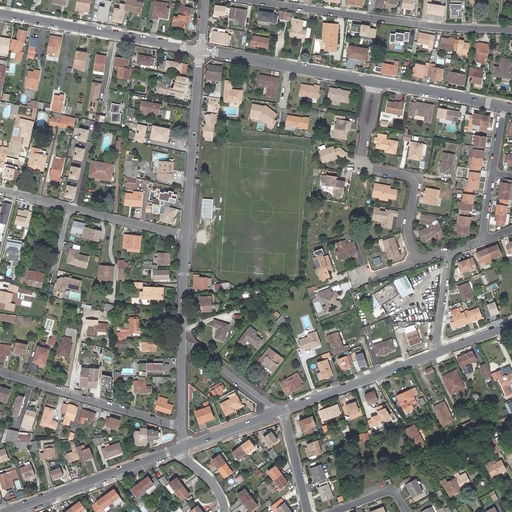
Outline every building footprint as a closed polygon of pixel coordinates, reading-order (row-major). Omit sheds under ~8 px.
[(77,0),(76,5),(75,10),(80,11),(80,13),(83,14),(83,12),(88,13),(88,10),(90,0),(77,0)] [(138,0),(125,0),(124,10),(132,12),(141,14),(143,1),(138,0)] [(376,0),(375,6),(396,9),(397,0),(387,0),(387,2),(384,1),(383,0),(376,0)] [(417,9),(417,0),(400,0),(400,8),(417,9)] [(158,17),(167,18),(169,8),(165,8),(166,3),(155,1),(152,18),(157,19),(158,17)] [(451,1),(451,17),(462,17),(462,12),(460,12),(460,1),(451,1)] [(214,13),(213,13),(212,16),(218,18),(218,17),(219,12),(224,13),(224,15),(229,15),(230,10),(230,9),(230,7),(216,5),(214,13)] [(173,17),(171,25),(179,27),(181,20),(183,21),(183,22),(188,22),(190,13),(191,14),(192,9),(180,6),(177,19),(173,17)] [(247,9),(236,8),(234,18),(238,19),(240,21),(239,25),(244,25),(245,18),(246,17),(247,9)] [(292,13),(290,13),(281,12),(279,19),(289,21),(290,18),(291,18),(292,13)] [(291,35),(300,37),(301,35),(305,35),(306,31),(301,30),(303,21),(294,19),(292,30),(291,35)] [(181,20),(179,27),(186,29),(188,22),(183,22),(183,21),(181,20)] [(330,47),(330,51),(335,52),(338,26),(323,24),(322,40),(326,41),(325,43),(328,43),(328,47),(330,47)] [(358,36),(377,37),(377,28),(369,28),(369,25),(359,24),(358,36)] [(12,39),(10,49),(19,50),(18,53),(20,53),(22,46),(20,46),(20,41),(23,42),(24,31),(17,30),(16,40),(12,39)] [(211,41),(226,44),(227,42),(229,43),(231,36),(228,35),(228,33),(213,31),(211,41)] [(400,34),(391,33),(390,42),(399,43),(400,40),(408,41),(409,32),(400,31),(400,34)] [(416,43),(429,46),(431,36),(418,33),(416,43)] [(62,37),(49,36),(47,50),(50,51),(49,56),(53,56),(54,51),(56,52),(55,57),(59,57),(62,37)] [(268,38),(253,36),(252,44),(267,47),(268,38)] [(438,48),(452,51),(453,47),(454,40),(448,39),(440,37),(438,48)] [(9,51),(11,39),(3,38),(3,41),(1,41),(0,44),(0,49),(8,51),(9,51)] [(31,38),(28,55),(28,57),(33,59),(34,56),(37,39),(31,38)] [(462,43),(462,41),(458,41),(454,40),(453,47),(457,48),(456,53),(467,55),(469,44),(464,43),(462,43)] [(481,48),(478,47),(476,57),(476,61),(480,62),(485,63),(489,45),(482,43),(481,48)] [(354,57),(358,58),(358,59),(366,60),(368,49),(349,46),(347,57),(353,58),(354,57)] [(76,51),(74,64),(84,66),(86,52),(76,51)] [(104,71),(107,56),(97,54),(94,70),(104,71)] [(137,64),(153,67),(155,59),(150,58),(151,57),(138,54),(137,64)] [(120,67),(127,68),(128,68),(128,67),(129,59),(117,57),(116,66),(120,67)] [(511,63),(500,60),(498,70),(494,69),(492,78),(511,82),(511,78),(511,72),(509,72),(511,63)] [(182,63),(167,61),(167,62),(162,61),(162,62),(161,66),(161,69),(180,71),(181,68),(185,69),(186,64),(182,63)] [(397,66),(383,64),(381,73),(396,76),(397,66)] [(423,75),(427,76),(428,70),(424,69),(424,66),(415,64),(415,68),(413,67),(412,74),(418,76),(418,77),(422,78),(423,75)] [(217,77),(218,72),(222,72),(223,67),(209,66),(208,77),(218,78),(219,77),(217,77)] [(476,69),(476,68),(471,67),(469,76),(473,77),(472,82),(480,84),(482,75),(483,71),(476,69)] [(428,70),(427,76),(430,77),(430,79),(434,80),(434,79),(441,80),(443,70),(432,68),(431,70),(428,70)] [(34,69),(33,72),(31,71),(29,71),(26,87),(30,87),(37,89),(37,84),(39,75),(40,70),(34,69)] [(454,74),(448,72),(446,79),(449,80),(448,82),(456,83),(456,85),(462,86),(464,76),(457,74),(454,74)] [(270,78),(271,77),(260,75),(259,85),(268,86),(267,97),(275,98),(276,87),(277,87),(279,78),(274,77),(274,79),(270,78)] [(227,79),(226,100),(242,101),(243,90),(235,89),(235,91),(232,90),(232,80),(227,79)] [(97,111),(101,82),(92,81),(87,109),(97,111)] [(310,87),(310,86),(302,85),(299,95),(318,99),(320,86),(315,85),(315,87),(312,86),(312,88),(310,87)] [(341,92),(338,91),(334,90),(334,89),(330,88),(328,99),(349,103),(351,92),(341,90),(341,92)] [(54,94),(52,109),(61,111),(64,94),(60,94),(60,95),(54,94)] [(37,108),(39,101),(33,100),(33,103),(29,102),(28,107),(32,108),(37,109),(37,108)] [(160,105),(142,102),(140,113),(157,117),(160,105)] [(395,103),(389,102),(387,112),(402,115),(404,102),(401,102),(401,103),(400,104),(395,103)] [(416,102),(416,103),(412,103),(410,116),(414,117),(415,115),(425,117),(424,122),(430,123),(433,105),(425,104),(425,105),(422,104),(422,103),(416,102)] [(111,121),(120,122),(121,103),(111,103),(110,111),(112,111),(111,121)] [(253,105),(251,114),(262,116),(270,123),(268,124),(267,125),(271,129),(277,121),(274,119),(277,115),(268,109),(267,110),(266,109),(266,107),(265,107),(253,105)] [(128,116),(135,117),(136,109),(129,107),(128,116)] [(459,112),(441,109),(439,118),(457,122),(459,112)] [(66,115),(62,114),(61,119),(60,120),(68,122),(74,123),(75,117),(66,115)] [(208,126),(205,126),(204,135),(208,135),(207,138),(213,139),(214,126),(216,126),(217,123),(216,121),(214,121),(212,114),(206,115),(208,126)] [(262,116),(251,114),(251,117),(262,119),(268,124),(270,123),(262,116)] [(480,125),(482,115),(477,114),(476,116),(474,116),(470,115),(469,120),(468,128),(472,129),(472,127),(480,129),(480,125)] [(488,116),(482,115),(480,125),(492,128),(493,120),(489,119),(487,118),(488,116)] [(60,120),(61,119),(48,116),(46,125),(58,128),(59,126),(60,120)] [(305,117),(305,118),(288,116),(287,125),(303,128),(303,129),(308,129),(310,118),(305,117)] [(338,120),(337,125),(336,132),(334,131),(334,137),(345,139),(347,131),(347,128),(349,129),(350,123),(344,122),(345,117),(336,116),(335,120),(338,120)] [(26,137),(25,144),(30,145),(36,121),(23,118),(21,125),(25,125),(22,136),(26,137)] [(68,122),(60,120),(59,126),(66,128),(68,122)] [(137,123),(133,140),(144,142),(148,125),(137,123)] [(154,126),(152,134),(153,134),(153,138),(167,141),(169,129),(154,126)] [(89,130),(80,128),(78,140),(86,142),(89,130)] [(377,138),(376,143),(375,148),(386,150),(386,152),(395,153),(398,142),(384,139),(385,135),(378,134),(377,138)] [(485,143),(486,137),(478,136),(476,135),(474,146),(482,148),(483,142),(485,143)] [(124,141),(117,140),(116,150),(122,151),(124,141)] [(424,145),(412,142),(411,148),(412,148),(411,154),(410,154),(409,159),(420,160),(421,155),(422,155),(424,145)] [(338,154),(342,150),(340,148),(335,150),(334,146),(319,151),(323,161),(325,162),(332,160),(331,159),(337,156),(337,154),(338,154)] [(472,158),(483,159),(484,154),(481,153),(481,151),(482,148),(474,146),(470,146),(470,149),(474,150),(472,158)] [(29,166),(43,170),(46,155),(39,154),(40,149),(33,147),(32,152),(29,166)] [(85,149),(77,147),(74,160),(83,162),(85,149)] [(347,154),(342,150),(338,154),(343,158),(347,154)] [(453,155),(443,153),(439,172),(450,174),(453,155)] [(125,154),(123,175),(128,176),(136,178),(137,178),(138,166),(132,165),(133,158),(133,155),(128,154),(125,154)] [(54,162),(50,177),(59,180),(63,165),(64,158),(61,158),(61,159),(55,158),(54,162)] [(471,169),(479,170),(479,166),(480,164),(482,164),(483,159),(472,158),(471,169)] [(107,163),(98,162),(92,161),(90,176),(95,177),(95,175),(111,177),(112,175),(113,164),(107,163)] [(172,163),(164,162),(163,168),(163,174),(159,174),(159,178),(173,179),(174,163),(172,163)] [(7,167),(16,170),(17,167),(5,164),(2,175),(5,176),(7,167)] [(81,168),(73,166),(70,179),(78,181),(81,168)] [(16,170),(7,167),(5,176),(8,177),(8,178),(17,180),(19,171),(16,170)] [(469,180),(479,181),(480,176),(478,175),(478,174),(479,170),(471,169),(469,180)] [(136,178),(128,176),(127,186),(135,186),(136,178)] [(342,186),(342,182),(335,181),(336,178),(327,176),(327,178),(322,177),(322,183),(326,184),(325,186),(330,187),(329,188),(331,191),(333,191),(332,193),(334,195),(341,196),(343,195),(344,186),(342,186)] [(511,185),(511,180),(504,179),(503,183),(502,185),(501,185),(500,190),(510,192),(511,186),(511,185)] [(464,191),(472,192),(473,188),(476,189),(477,186),(479,187),(479,181),(469,180),(468,187),(465,187),(464,191)] [(77,187),(68,185),(65,198),(74,200),(77,187)] [(397,191),(389,189),(382,188),(382,186),(374,185),(372,197),(380,199),(380,197),(387,198),(395,200),(397,191)] [(426,188),(425,192),(426,193),(425,195),(425,199),(424,199),(423,203),(436,205),(438,190),(426,188)] [(165,199),(160,220),(176,224),(178,217),(177,217),(179,208),(172,206),(173,202),(177,203),(180,194),(162,189),(160,198),(165,199)] [(511,198),(511,192),(510,192),(500,190),(499,196),(501,196),(500,198),(500,201),(508,203),(508,199),(511,199),(511,198)] [(463,202),(473,203),(474,198),(471,197),(472,195),(472,192),(464,191),(463,202)] [(141,206),(142,193),(139,192),(139,194),(134,194),(127,193),(125,204),(141,206)] [(215,217),(215,198),(203,198),(202,217),(215,217)] [(496,213),(506,214),(508,203),(500,201),(499,205),(499,208),(497,208),(496,213)] [(11,204),(3,202),(0,212),(0,223),(6,225),(11,204)] [(461,213),(469,214),(469,211),(470,209),(472,209),(473,203),(463,202),(461,213)] [(388,215),(389,210),(386,209),(385,212),(378,211),(379,208),(374,207),(372,219),(382,221),(381,227),(390,228),(392,220),(389,220),(390,216),(388,215)] [(15,223),(25,226),(29,211),(24,210),(24,212),(18,211),(15,223)] [(459,224),(470,225),(470,220),(468,219),(468,217),(469,214),(461,213),(459,224)] [(504,225),(506,214),(496,213),(495,218),(497,218),(497,220),(496,224),(504,225)] [(428,216),(421,215),(420,223),(426,224),(428,216)] [(435,218),(428,216),(426,224),(428,225),(428,228),(418,231),(422,242),(427,241),(426,239),(432,237),(433,235),(436,234),(438,239),(443,237),(439,224),(433,226),(431,225),(432,221),(434,222),(435,218)] [(101,230),(83,226),(77,225),(78,222),(73,221),(71,232),(76,233),(76,230),(82,232),(81,236),(99,240),(101,230)] [(469,231),(470,225),(459,224),(455,223),(454,231),(458,231),(457,235),(465,236),(466,233),(466,231),(469,231)] [(29,235),(24,253),(29,254),(33,236),(29,235)] [(123,247),(127,248),(140,249),(141,237),(124,235),(123,247)] [(382,241),(389,259),(399,255),(393,237),(382,241)] [(9,239),(7,250),(19,252),(21,241),(9,239)] [(339,252),(335,253),(336,255),(335,255),(336,258),(337,258),(337,259),(340,260),(344,259),(345,256),(357,252),(353,242),(345,245),(344,241),(336,244),(339,252)] [(492,249),(488,250),(490,258),(501,254),(497,245),(492,247),(492,249)] [(68,258),(71,262),(75,263),(77,264),(77,266),(85,268),(88,256),(77,254),(78,250),(69,248),(68,252),(70,252),(68,258)] [(483,252),(482,251),(477,253),(480,262),(485,260),(486,264),(491,263),(490,258),(488,250),(483,252)] [(158,253),(157,265),(169,265),(169,254),(158,253)] [(324,262),(328,260),(327,256),(323,258),(322,256),(314,259),(321,280),(329,277),(327,270),(324,262)] [(465,263),(464,261),(458,263),(462,272),(472,268),(476,267),(473,258),(468,259),(469,261),(465,263)] [(21,266),(20,266),(16,284),(23,285),(27,268),(21,266)] [(114,267),(99,266),(98,275),(98,281),(100,281),(101,280),(112,281),(114,267)] [(168,270),(156,271),(156,269),(153,270),(153,275),(153,278),(153,279),(169,278),(168,270)] [(32,271),(28,284),(41,287),(44,274),(32,271)] [(207,278),(198,277),(198,275),(194,275),(193,287),(207,288),(207,278)] [(406,276),(392,281),(403,299),(415,291),(406,276)] [(57,281),(54,282),(52,290),(59,292),(62,293),(63,289),(67,287),(78,290),(81,281),(64,277),(62,278),(57,281)] [(458,285),(463,300),(464,299),(459,285),(468,282),(473,296),(474,296),(469,281),(458,285)] [(392,282),(366,298),(376,313),(383,308),(381,305),(400,293),(392,282)] [(459,285),(464,299),(473,296),(468,282),(459,285)] [(20,286),(10,284),(8,293),(0,290),(0,302),(6,304),(5,308),(14,311),(16,304),(11,303),(14,293),(18,294),(20,286)] [(140,298),(162,299),(163,288),(144,287),(143,292),(140,292),(140,298)] [(319,292),(320,296),(323,295),(326,305),(323,306),(325,312),(328,311),(329,312),(334,310),(336,308),(339,307),(337,301),(336,301),(335,298),(335,296),(334,291),(331,293),(329,288),(319,292)] [(203,305),(204,310),(215,309),(215,304),(211,304),(211,295),(201,296),(201,305),(203,305)] [(494,302),(487,305),(491,317),(499,314),(494,302)] [(115,313),(115,306),(115,305),(106,303),(104,309),(108,310),(114,312),(115,313)] [(468,320),(468,322),(483,316),(479,306),(469,310),(468,310),(464,311),(466,314),(468,320)] [(114,312),(108,310),(105,319),(111,321),(114,312)] [(466,314),(464,311),(461,312),(461,310),(452,314),(454,320),(451,321),(452,327),(461,323),(461,325),(465,324),(464,322),(468,320),(466,314)] [(285,321),(283,313),(276,321),(281,325),(285,321)] [(15,318),(15,315),(6,314),(5,321),(14,322),(15,318)] [(133,319),(133,317),(129,317),(129,328),(128,328),(128,331),(116,331),(116,339),(121,340),(122,339),(124,339),(124,335),(133,335),(133,333),(140,333),(140,328),(138,328),(138,319),(137,319),(133,319)] [(98,320),(85,319),(85,326),(88,326),(88,334),(97,334),(97,331),(106,332),(107,323),(98,323),(98,320)] [(219,327),(216,337),(224,340),(230,324),(215,319),(213,325),(219,327)] [(362,327),(364,333),(371,330),(369,324),(362,327)] [(250,327),(247,330),(238,341),(243,345),(247,340),(256,347),(261,341),(255,335),(257,332),(250,327)] [(414,341),(419,339),(415,330),(406,334),(410,344),(414,343),(414,341)] [(317,331),(307,334),(308,337),(298,340),(302,352),(322,345),(317,331)] [(334,353),(344,350),(342,346),(337,332),(327,336),(332,348),(333,351),(334,353)] [(60,342),(58,352),(64,354),(63,355),(69,356),(71,344),(73,339),(64,337),(63,338),(63,342),(60,342)] [(143,351),(154,351),(154,346),(156,346),(156,341),(143,342),(143,351)] [(373,346),(376,356),(394,351),(391,341),(373,346)] [(16,342),(14,352),(18,353),(18,351),(25,353),(27,345),(16,342)] [(5,354),(9,354),(10,345),(2,345),(1,348),(0,348),(0,360),(4,361),(5,354)] [(44,364),(48,354),(46,354),(48,349),(38,346),(33,361),(44,364)] [(265,366),(270,369),(273,371),(283,358),(268,347),(261,357),(264,358),(260,364),(264,367),(265,366)] [(356,366),(368,363),(365,351),(353,354),(356,366)] [(471,351),(457,358),(465,374),(464,374),(467,382),(474,379),(470,371),(467,373),(467,369),(468,368),(466,365),(476,361),(471,351)] [(349,355),(345,356),(337,359),(341,369),(345,368),(344,365),(349,364),(348,363),(352,362),(349,355)] [(167,370),(167,358),(155,358),(155,362),(151,362),(151,370),(167,370)] [(138,366),(151,366),(151,359),(138,359),(133,359),(133,369),(138,369),(138,366)] [(326,377),(329,376),(332,375),(326,359),(317,362),(323,379),(326,377)] [(485,377),(490,375),(485,364),(480,366),(483,372),(485,377)] [(509,366),(500,370),(503,376),(511,373),(509,366)] [(88,385),(90,368),(82,367),(80,384),(88,385)] [(98,369),(90,368),(88,385),(96,386),(98,369)] [(503,376),(500,370),(495,372),(504,392),(510,389),(509,385),(511,383),(511,379),(511,378),(511,373),(503,376)] [(303,386),(300,381),(300,380),(303,378),(299,372),(280,383),(287,394),(303,386)] [(450,376),(449,374),(443,377),(451,394),(454,393),(454,395),(456,394),(455,392),(464,389),(457,373),(450,376)] [(102,375),(101,392),(105,393),(105,390),(111,391),(111,378),(102,375)] [(152,391),(152,387),(146,387),(146,380),(145,380),(140,380),(138,380),(135,380),(135,391),(152,391)] [(221,382),(211,388),(214,395),(217,393),(221,390),(222,391),(225,389),(221,382)] [(0,386),(0,397),(7,399),(10,390),(0,386)] [(396,396),(404,412),(413,408),(411,405),(416,403),(413,396),(418,394),(415,388),(410,390),(396,396)] [(368,404),(377,401),(373,392),(365,395),(368,404)] [(18,416),(24,397),(19,395),(13,414),(18,416)] [(167,399),(159,397),(157,401),(156,405),(155,409),(170,413),(172,405),(165,403),(167,399)] [(226,415),(234,411),(233,408),(240,404),(236,397),(231,399),(220,404),(226,415)] [(208,419),(208,420),(213,418),(209,406),(207,402),(203,404),(204,408),(195,412),(196,416),(198,416),(200,421),(208,419)] [(358,411),(357,408),(355,402),(346,406),(349,415),(355,413),(356,417),(362,414),(360,410),(358,411)] [(452,421),(443,402),(433,407),(442,426),(452,421)] [(68,404),(64,418),(73,420),(77,407),(75,406),(68,404)] [(326,418),(340,413),(337,404),(319,411),(321,417),(325,416),(326,418)] [(378,415),(367,419),(370,428),(382,424),(381,421),(391,418),(382,405),(375,408),(378,415)] [(46,406),(41,423),(55,427),(57,422),(51,420),(55,409),(46,406)] [(32,424),(36,412),(33,411),(34,408),(31,407),(30,410),(27,409),(22,427),(31,429),(32,424)] [(95,413),(83,409),(81,415),(93,419),(95,413)] [(300,421),(304,435),(312,432),(310,427),(315,425),(312,416),(300,421)] [(117,430),(120,420),(109,417),(109,418),(106,418),(104,426),(117,430)] [(469,422),(472,428),(481,424),(478,418),(469,422)] [(501,428),(511,424),(510,419),(506,420),(506,419),(496,423),(498,427),(500,426),(501,428)] [(472,428),(469,422),(469,421),(461,425),(464,432),(472,428)] [(409,435),(414,444),(417,443),(421,449),(424,448),(425,447),(423,445),(425,444),(414,423),(404,429),(408,436),(409,435)] [(135,431),(134,444),(142,444),(142,445),(146,445),(146,438),(147,438),(147,430),(147,429),(140,429),(139,432),(135,431)] [(147,430),(147,438),(147,441),(153,441),(153,439),(158,439),(158,438),(160,438),(161,436),(161,434),(159,432),(157,433),(157,431),(153,431),(153,430),(147,430)] [(18,434),(8,431),(5,442),(7,442),(14,442),(16,442),(18,435),(18,434)] [(270,446),(277,441),(270,432),(263,437),(270,446)] [(354,444),(363,440),(360,434),(351,437),(354,444)] [(92,439),(95,446),(100,444),(104,442),(102,437),(97,438),(92,439)] [(494,438),(489,441),(495,453),(501,450),(498,445),(494,438)] [(249,440),(240,447),(246,454),(255,448),(249,440)] [(308,449),(306,450),(308,456),(321,452),(317,441),(307,444),(308,447),(308,449)] [(28,447),(26,442),(18,442),(20,447),(21,450),(28,447)] [(502,443),(498,445),(501,450),(503,455),(507,452),(502,443)] [(56,457),(54,444),(43,445),(44,453),(41,453),(41,459),(56,457)] [(81,450),(84,449),(83,444),(76,447),(80,457),(83,465),(87,464),(85,459),(93,456),(90,448),(85,450),(82,451),(81,450)] [(119,444),(102,450),(105,458),(122,452),(119,444)] [(69,461),(79,457),(77,452),(75,447),(74,445),(71,446),(73,451),(66,454),(69,461)] [(246,454),(240,447),(231,453),(237,460),(246,454)] [(271,449),(266,452),(272,459),(277,456),(271,449)] [(0,463),(8,461),(4,451),(0,452),(0,463)] [(211,460),(218,469),(225,464),(219,455),(211,460)] [(495,464),(487,468),(492,476),(505,469),(500,461),(495,464)] [(34,475),(30,465),(29,465),(28,462),(22,465),(23,468),(20,468),(24,479),(34,475)] [(225,464),(218,469),(224,478),(232,473),(225,464)] [(317,481),(318,484),(326,481),(320,464),(311,468),(314,476),(312,477),(314,482),(317,481)] [(281,474),(283,473),(281,470),(279,471),(275,466),(267,471),(274,480),(281,474)] [(60,467),(50,471),(53,479),(63,475),(60,467)] [(19,477),(17,469),(10,472),(13,479),(19,477)] [(441,480),(444,485),(450,496),(460,490),(458,485),(459,485),(460,486),(469,481),(465,473),(459,476),(457,472),(454,474),(456,478),(448,483),(445,478),(441,480)] [(0,474),(0,477),(0,478),(2,484),(1,484),(3,489),(12,486),(13,485),(10,475),(6,477),(5,473),(0,474)] [(288,483),(281,474),(274,480),(275,481),(274,482),(274,483),(276,486),(278,485),(280,489),(288,483)] [(240,475),(235,479),(238,484),(244,480),(240,475)] [(159,479),(164,485),(168,482),(163,476),(159,479)] [(147,477),(139,483),(144,491),(153,484),(156,488),(160,485),(155,478),(151,481),(147,477)] [(166,486),(172,494),(175,492),(182,486),(176,478),(169,483),(169,484),(166,486)] [(412,497),(421,492),(414,479),(405,485),(412,497)] [(326,481),(318,484),(319,486),(316,487),(318,493),(320,492),(323,500),(332,497),(326,481)] [(144,491),(139,483),(130,489),(135,497),(144,491)] [(153,484),(144,491),(147,494),(156,488),(153,484)] [(189,495),(182,486),(175,492),(182,500),(189,495)] [(114,489),(104,496),(110,503),(119,496),(114,489)] [(236,495),(243,503),(250,498),(244,489),(236,495)] [(440,490),(434,493),(435,497),(436,498),(443,494),(440,490)] [(494,490),(490,492),(494,500),(498,498),(494,490)] [(144,491),(136,497),(139,501),(147,494),(144,491)] [(110,503),(104,496),(96,502),(90,506),(95,511),(103,511),(102,509),(110,503)] [(250,498),(243,503),(249,511),(248,511),(249,511),(257,507),(250,498)] [(289,511),(290,511),(284,503),(281,498),(272,505),(275,508),(272,510),(273,511),(289,511)] [(266,508),(271,504),(268,499),(263,503),(266,508)] [(185,501),(178,506),(180,509),(188,504),(185,501)] [(79,502),(71,508),(74,511),(80,511),(85,509),(81,504),(81,503),(79,502)] [(116,503),(106,510),(107,511),(117,505),(116,503)]
